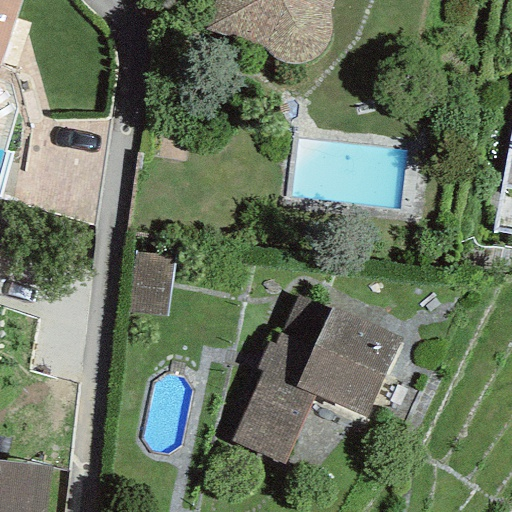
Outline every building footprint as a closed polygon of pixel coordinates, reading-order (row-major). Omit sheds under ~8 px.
[(27,0),(0,0),(0,83),(27,0)] [(217,0),(216,7),(214,20),(216,31),(224,43),(260,49),(262,59),(266,68),(279,74),(290,76),(308,74),(316,69),(326,60),(329,47),(328,32),(328,25),(335,0),(217,0)] [(511,126),(502,181),(511,182),(511,126)] [(328,309),(295,294),(272,342),(267,340),(253,368),(259,370),(228,437),(281,462),(314,390),(364,413),(400,334),(331,302),(328,309)] [(45,511),(49,474),(0,469),(0,511),(45,511)]
